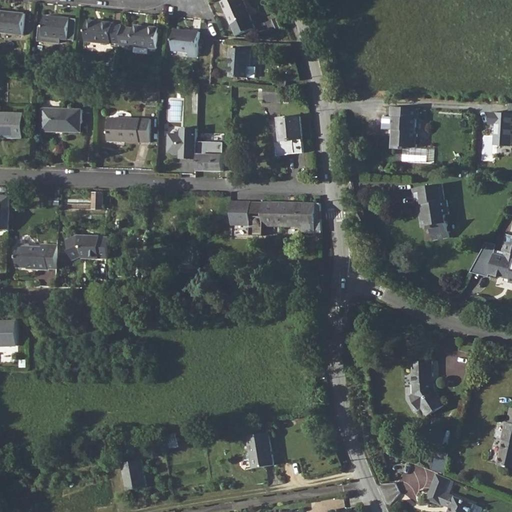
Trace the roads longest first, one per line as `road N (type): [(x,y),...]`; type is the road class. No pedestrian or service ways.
road 1 (residential): [(0,173),(332,189)]
road 2 (tertiary): [(378,511),(342,412),(340,274)]
road 3 (tertiary): [(332,189),(315,72),(289,0)]
road 4 (track): [(359,468),(175,503)]
road 5 (residential): [(340,274),(511,338)]
road 6 (residential): [(140,302),(0,294)]
